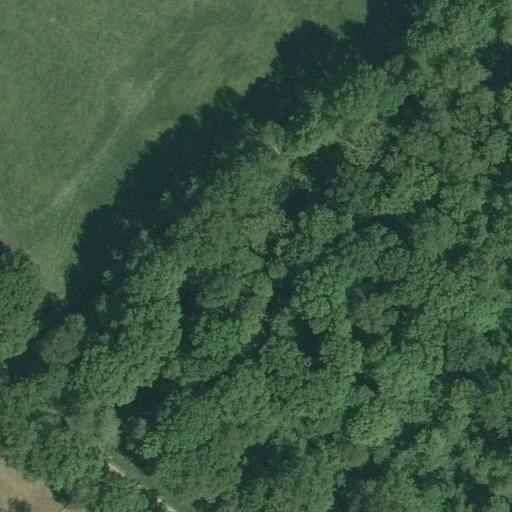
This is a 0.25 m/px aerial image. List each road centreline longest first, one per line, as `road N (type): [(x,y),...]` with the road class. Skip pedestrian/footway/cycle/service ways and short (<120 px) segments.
road 1 (track): [(511,59),(105,361)]
road 2 (unclassified): [(160,511),(0,397)]
